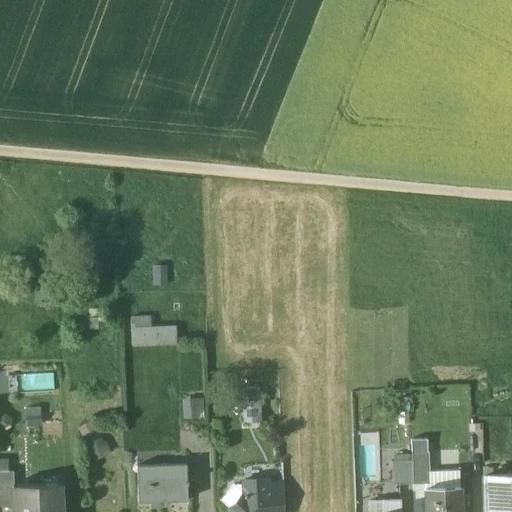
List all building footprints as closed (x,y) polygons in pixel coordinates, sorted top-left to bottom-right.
[(155,286),(167,285),(166,263),(154,264),(155,286)] [(35,298),(54,299),(55,286),(35,285),(35,298)] [(88,327),(111,324),(110,315),(88,317),(88,327)] [(148,317),(130,318),(131,346),(176,345),(175,326),(148,328),(148,317)] [(185,417),(202,416),(202,400),(184,401),(185,417)] [(242,402),(245,422),(262,420),(259,400),(242,402)] [(78,429),(95,459),(108,452),(92,421),(78,429)] [(426,452),(411,452),(411,461),(412,484),(427,483),(426,452)] [(411,461),(391,462),(392,484),(412,484),(411,461)] [(185,464),(136,465),(137,501),(186,500),(185,464)] [(13,470),(0,470),(0,503),(13,503),(12,484),(13,484),(13,470)] [(458,470),(435,471),(436,488),(458,487),(458,470)] [(511,511),(511,474),(483,476),(484,511),(511,511)] [(243,493),(227,510),(227,511),(267,511),(267,484),(267,480),(242,481),(243,493)] [(13,484),(12,484),(13,503),(12,511),(60,511),(59,483),(13,484)] [(283,511),(282,484),(267,484),(267,511),(283,511)] [(459,511),(458,487),(436,488),(424,488),(424,511),(459,511)] [(399,511),(399,499),(381,500),(381,501),(381,511),(399,511)] [(381,511),(381,501),(368,501),(368,511),(381,511)]
